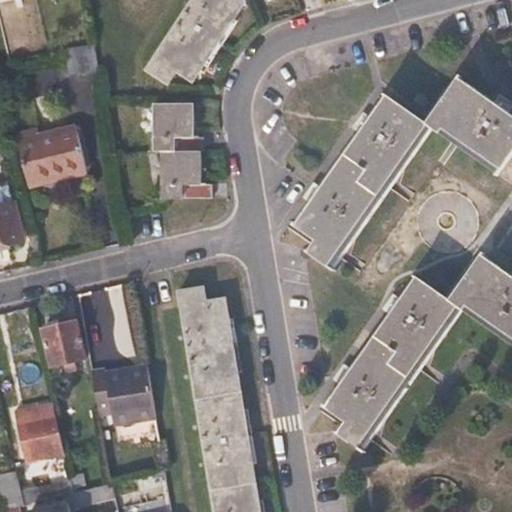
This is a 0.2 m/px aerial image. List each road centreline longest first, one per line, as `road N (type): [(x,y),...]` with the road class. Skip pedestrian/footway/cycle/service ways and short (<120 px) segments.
road 1 (residential): [(260,228),(241,115),(260,58),(290,37),(432,0)]
road 2 (residential): [(305,511),(260,228)]
road 3 (residential): [(0,293),(260,228)]
